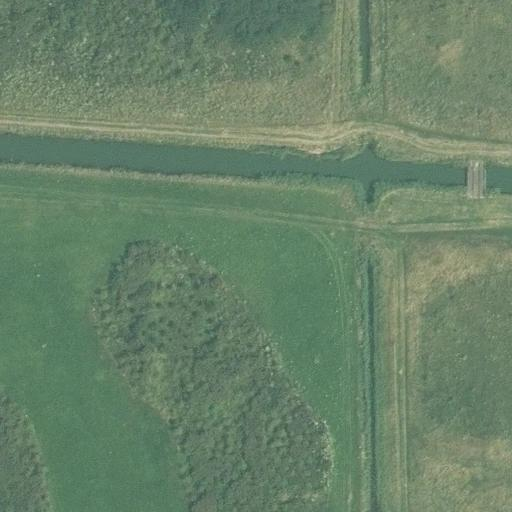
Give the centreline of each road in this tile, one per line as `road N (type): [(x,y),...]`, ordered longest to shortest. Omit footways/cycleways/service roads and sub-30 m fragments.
road 1 (track): [(0,114),(160,126),(372,118),(449,142),(511,149)]
road 2 (track): [(0,190),(511,229)]
